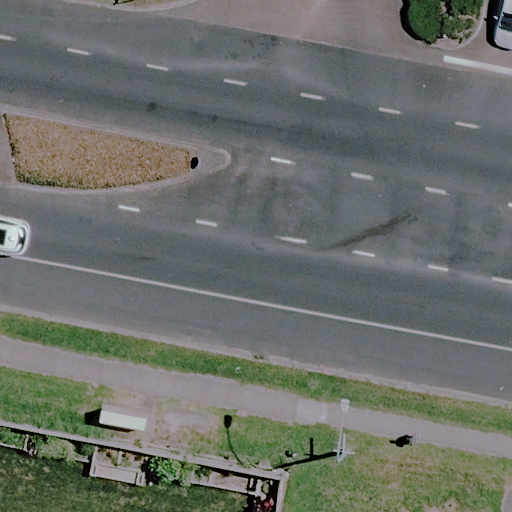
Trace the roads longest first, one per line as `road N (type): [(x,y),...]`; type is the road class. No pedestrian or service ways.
road 1 (secondary): [(0,74),(442,161)]
road 2 (secondary): [(414,304),(0,226)]
road 3 (tertiary): [(442,161),(326,29),(332,0)]
road 4 (tertiary): [(414,304),(442,161)]
